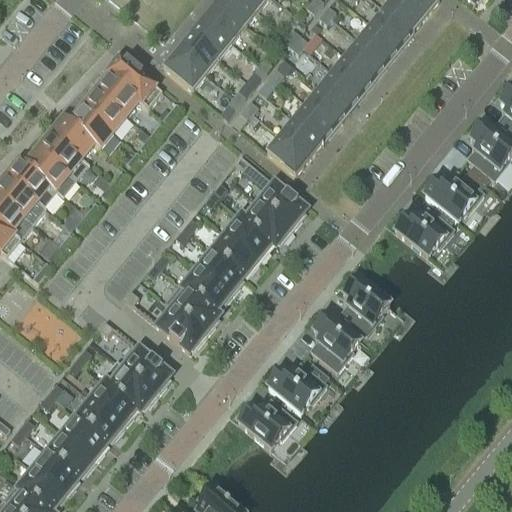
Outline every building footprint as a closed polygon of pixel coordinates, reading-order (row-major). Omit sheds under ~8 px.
[(257,18),(234,0),(223,0),(215,10),(244,33),(257,18)] [(234,0),(257,18),(270,2),(267,0),(234,0)] [(395,0),(383,15),(411,39),(424,23),(396,0),(395,0)] [(396,0),(424,23),(438,6),(431,0),(396,0)] [(461,0),(473,9),(479,3),(482,5),(485,0),(461,0)] [(315,2),(310,8),(317,14),(322,9),(315,2)] [(317,14),(310,8),(305,14),(313,20),(317,14)] [(202,26),(231,49),(244,33),(215,10),(202,26)] [(327,13),(322,19),(330,25),(335,19),(327,13)] [(370,31),(399,54),(411,39),(383,15),(370,31)] [(330,25),(322,19),(318,25),(325,31),(330,25)] [(189,42),(218,65),(231,49),(202,26),(189,42)] [(357,47),(386,70),(399,54),(370,31),(357,47)] [(291,36),(286,42),(294,48),(299,42),(291,36)] [(176,58),(205,81),(218,65),(189,42),(176,58)] [(282,47),(290,54),(294,48),(286,42),(282,47)] [(299,42),(294,48),(302,54),(307,49),(299,42)] [(386,70),(357,47),(344,63),(373,86),(386,70)] [(294,48),(290,54),(297,60),(302,54),(294,48)] [(205,81),(176,58),(163,74),(191,97),(205,81)] [(148,115),(161,98),(141,81),(126,69),(119,63),(105,80),(148,115)] [(331,78),(360,102),(373,86),(344,63),(331,78)] [(258,72),(266,78),(270,72),(263,66),(258,72)] [(261,83),(266,78),(258,72),(254,77),(261,83)] [(270,82),(278,88),(283,83),(275,76),(270,82)] [(318,94),(347,118),(360,102),(331,78),(318,94)] [(148,115),(105,80),(104,81),(107,83),(94,98),(125,123),(138,108),(147,116),(148,115)] [(278,88),(270,82),(265,87),(273,94),(278,88)] [(507,115),(496,129),(502,134),(497,141),(511,152),(511,93),(511,94),(510,93),(499,106),(501,108),(500,109),(507,115)] [(347,118),(318,94),(305,110),(334,134),(347,118)] [(125,123),(94,98),(82,114),(112,139),(125,123)] [(232,103),(240,110),(244,104),(237,98),(232,103)] [(235,115),(240,110),(232,103),(227,109),(235,115)] [(249,108),(244,113),(251,120),(256,114),(249,108)] [(174,122),(180,113),(175,109),(168,118),(174,122)] [(292,126),(321,149),(334,134),(305,110),(292,126)] [(251,120),(244,113),(239,119),(247,125),(251,120)] [(63,124),(99,154),(112,139),(82,114),(69,129),(63,124)] [(168,118),(162,126),(167,130),(174,122),(168,118)] [(99,154),(63,124),(50,140),(88,171),(89,171),(81,165),(93,150),(99,155),(99,154)] [(279,142),(308,165),(321,149),(292,126),(279,142)] [(478,152),(467,165),(474,171),(468,177),(484,190),(489,184),(493,187),(509,168),(507,166),(511,160),(511,152),(497,141),(483,129),(482,130),(480,129),(469,142),(471,144),(470,145),(478,152)] [(158,130),(149,142),(154,146),(164,134),(158,130)] [(37,156),(75,187),(88,171),(50,140),(37,156)] [(154,146),(149,142),(139,154),(144,158),(154,146)] [(279,142),(266,158),(294,182),(308,165),(279,142)] [(75,187),(37,156),(25,171),(19,166),(18,167),(55,197),(67,182),(75,188),(75,187)] [(126,170),(131,174),(141,162),(136,158),(126,170)] [(233,171),(242,178),(248,170),(240,163),(233,171)] [(36,208),(42,213),(55,197),(18,167),(5,183),(36,208)] [(110,189),(115,194),(125,181),(120,177),(110,189)] [(434,185),(423,199),(425,200),(424,201),(437,212),(455,227),(457,228),(466,217),(467,219),(483,200),(479,197),(484,190),(468,177),(463,184),(456,178),(445,192),(437,185),(436,187),(434,185)] [(0,189),(0,204),(23,224),(36,208),(5,183),(0,189)] [(115,194),(110,189),(100,201),(105,206),(115,194)] [(211,200),(218,206),(227,196),(220,190),(211,200)] [(259,209),(292,236),(301,225),(299,223),(304,216),(274,191),(259,209)] [(218,206),(211,200),(203,210),(210,216),(218,206)] [(23,224),(0,204),(0,231),(20,247),(20,246),(11,239),(23,224)] [(84,221),(89,225),(99,213),(94,209),(84,221)] [(240,223),(275,252),(280,246),(283,248),(292,236),(259,209),(245,226),(241,223),(240,223)] [(405,221),(394,235),(395,236),(394,237),(427,264),(436,254),(438,255),(453,236),(449,233),(455,227),(437,212),(432,219),(426,214),(415,228),(408,221),(407,223),(405,221)] [(89,225),(84,221),(74,233),(79,237),(89,225)] [(275,252),(240,223),(226,241),(259,268),(268,257),(266,255),(270,249),(275,253),(275,252)] [(183,235),(190,241),(198,231),(191,225),(183,235)] [(20,247),(0,231),(0,259),(6,264),(20,247)] [(181,251),(190,241),(183,235),(174,245),(181,251)] [(68,240),(58,252),(63,257),(73,245),(68,240)] [(259,268),(226,241),(225,242),(229,245),(216,262),(212,258),(211,259),(242,284),(247,278),(250,280),(259,268)] [(63,257),(58,252),(48,265),(54,269),(63,257)] [(197,276),(230,304),(239,292),(237,290),(242,284),(211,259),(197,276)] [(154,270),(161,276),(169,266),(162,260),(154,270)] [(44,281),(50,273),(45,268),(38,276),(44,281)] [(146,280),(153,286),(161,276),(154,270),(146,280)] [(38,276),(32,285),(37,289),(44,281),(38,276)] [(230,304),(197,276),(196,277),(200,281),(187,297),(183,293),(183,294),(218,322),(214,319),(218,313),(221,315),(230,304)] [(350,307),(339,320),(366,342),(381,323),(380,322),(388,311),(356,285),(355,286),(353,284),(342,298),(344,299),(343,301),(350,307)] [(168,312),(206,342),(215,331),(212,329),(218,322),(183,294),(168,312)] [(132,312),(138,304),(130,298),(123,305),(132,312)] [(206,342),(168,312),(167,312),(171,316),(157,333),(188,358),(194,352),(196,354),(206,342)] [(321,343),(310,357),(336,378),(352,359),(350,358),(358,347),(326,321),(325,322),(323,321),(312,334),(314,336),(313,337),(321,343)] [(98,337),(106,343),(112,335),(104,329),(98,337)] [(83,371),(91,361),(84,355),(76,365),(83,371)] [(138,356),(123,374),(157,402),(166,391),(163,388),(169,381),(138,356)] [(83,371),(76,365),(68,375),(75,381),(83,371)] [(123,374),(116,369),(104,383),(101,387),(109,392),(140,417),(145,411),(147,413),(157,402),(123,374)] [(266,396),(298,423),(306,413),(308,415),(324,395),(298,372),(287,386),(279,379),(278,381),(276,379),(266,393),(267,394),(266,396)] [(101,387),(87,404),(124,434),(133,422),(130,420),(135,415),(139,418),(140,417),(109,392),(101,387)] [(47,401),(54,406),(62,396),(55,391),(47,401)] [(54,406),(47,401),(39,410),(46,416),(54,406)] [(87,404),(72,421),(107,449),(112,443),(114,445),(124,434),(87,404)] [(248,413),(237,426),(239,428),(238,429),(270,456),(279,445),(281,446),(296,428),(270,406),(259,419),(251,413),(250,414),(248,413)] [(72,421),(58,439),(95,469),(104,458),(101,456),(107,449),(72,421)] [(18,436),(25,442),(33,432),(26,426),(18,436)] [(1,429),(0,429),(0,436),(5,441),(9,435),(1,429)] [(25,442),(18,436),(10,446),(17,451),(25,442)] [(43,456),(78,484),(83,478),(86,480),(95,469),(58,439),(43,456)] [(43,456),(29,474),(66,504),(75,493),(73,491),(78,484),(43,456)] [(29,474),(15,491),(39,511),(59,511),(66,504),(29,474)] [(39,511),(15,491),(0,509),(3,511),(39,511)] [(237,511),(225,502),(223,505),(210,495),(199,509),(202,511),(201,511),(237,511)]
